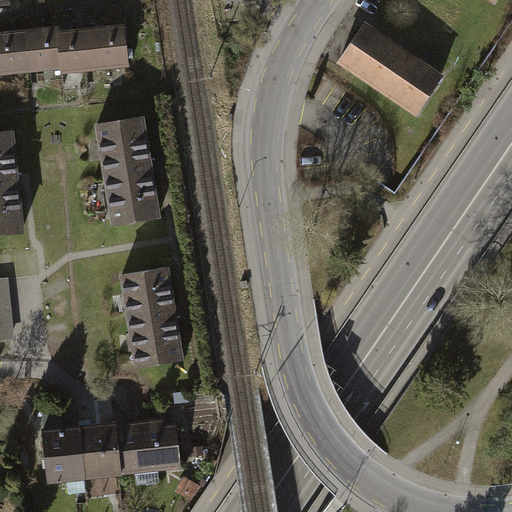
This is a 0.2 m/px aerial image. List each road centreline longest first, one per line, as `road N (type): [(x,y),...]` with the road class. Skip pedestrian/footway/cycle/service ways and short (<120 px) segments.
road 1 (residential): [(359,470),(329,438),(297,373),(268,185),(273,90),(322,0)]
road 2 (primary): [(261,511),(511,149)]
